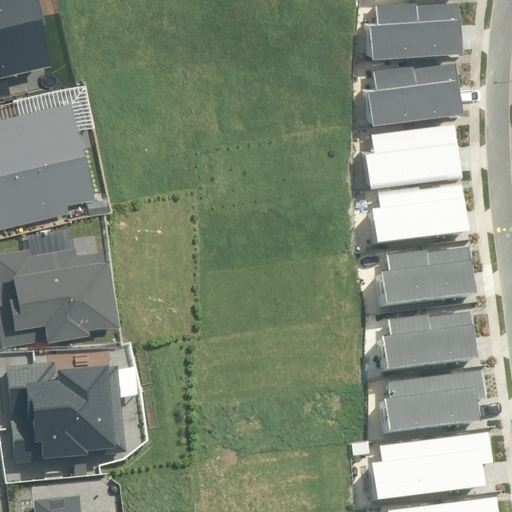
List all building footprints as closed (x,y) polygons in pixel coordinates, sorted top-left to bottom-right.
[(34,21),(29,0),(0,0),(0,94),(4,94),(0,76),(0,74),(41,65),(31,22),(34,21)] [(358,83),(363,116),(453,104),(448,72),(358,83)] [(64,103),(0,117),(0,227),(64,211),(62,204),(87,197),(64,103)] [(455,196),(364,208),(368,243),(460,231),(455,196)] [(0,346),(40,340),(83,333),(82,327),(108,322),(97,258),(96,252),(70,256),(68,247),(26,255),(25,249),(0,253),(0,346)] [(372,271),(377,305),(465,292),(461,259),(372,271)] [(374,335),(378,369),(468,357),(464,324),(374,335)] [(49,375),(49,366),(1,370),(5,417),(20,416),(21,423),(7,424),(10,466),(35,464),(80,461),(119,457),(111,370),(100,371),(49,375)] [(375,397),(380,430),(469,419),(465,383),(375,397)] [(368,499),(476,485),(470,447),(361,460),(368,499)] [(70,511),(69,499),(24,504),(25,511),(70,511)]
